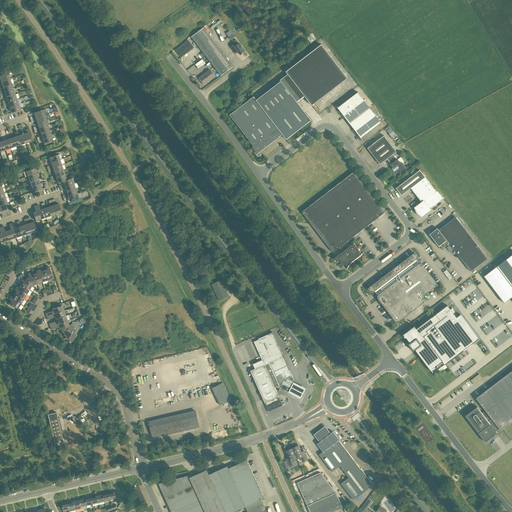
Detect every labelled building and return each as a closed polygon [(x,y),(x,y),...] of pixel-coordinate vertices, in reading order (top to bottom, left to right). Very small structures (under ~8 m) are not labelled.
[(216,34),(218,32),(211,23),(209,25),(216,34)] [(206,56),(218,47),(204,28),(191,37),(206,56)] [(188,42),(175,51),(180,58),(193,48),(188,42)] [(237,51),(240,55),(245,51),(241,45),(238,47),(235,43),(230,47),(235,53),(237,51)] [(288,74),(280,80),(280,81),(256,100),(254,97),(230,115),(253,146),(252,147),(257,153),(262,149),(262,150),(282,134),(286,140),(311,120),(297,102),(304,96),(312,106),(347,78),(321,45),(286,72),(288,74)] [(233,67),(218,47),(206,56),(221,76),(233,67)] [(209,70),(197,78),(203,86),(215,77),(209,70)] [(0,78),(1,82),(10,79),(8,74),(0,76),(0,78)] [(10,79),(1,82),(3,87),(12,84),(10,79)] [(13,89),(12,84),(3,87),(5,92),(13,89)] [(13,89),(5,92),(6,97),(15,94),(13,89)] [(349,123),(370,108),(358,92),(338,108),(338,107),(337,107),(339,110),(338,111),(345,119),(346,118),(349,123)] [(17,99),(15,94),(6,97),(8,102),(17,99)] [(17,99),(8,102),(10,107),(19,104),(17,99)] [(19,104),(10,107),(12,113),(20,110),(19,104)] [(370,108),(349,123),(353,128),(352,130),(360,141),(367,136),(366,135),(382,123),(370,108)] [(35,118),(44,115),(42,110),(34,113),(35,118)] [(46,120),(44,115),(35,118),(37,123),(46,120)] [(46,120),(37,123),(39,128),(48,125),(46,120)] [(48,125),(39,128),(41,133),(49,130),(48,125)] [(49,130),(41,133),(42,138),(51,135),(49,130)] [(31,141),(28,132),(23,134),(26,143),(31,141)] [(23,134),(18,136),(21,145),(26,143),(23,134)] [(51,135),(42,138),(44,144),(53,141),(51,135)] [(18,136),(13,138),(16,146),(21,145),(18,136)] [(391,164),(397,160),(393,154),(396,152),(384,136),(367,148),(380,164),(387,159),(391,164)] [(16,146),(13,138),(8,139),(11,148),(16,146)] [(11,148),(8,139),(2,141),(5,150),(11,148)] [(58,154),(49,158),(51,163),(60,160),(58,154)] [(398,159),(397,160),(391,164),(390,165),(393,168),(392,168),(394,171),(395,171),(397,174),(401,171),(402,172),(410,165),(406,168),(402,163),(401,164),(398,159)] [(61,165),(60,160),(51,163),(53,168),(61,165)] [(63,170),(61,165),(53,168),(54,173),(63,170)] [(28,176),(37,173),(35,168),(26,171),(28,176)] [(65,175),(63,170),(54,173),(56,178),(65,175)] [(437,191),(436,192),(425,177),(420,170),(396,188),(401,195),(411,188),(421,202),(414,208),(415,209),(416,212),(418,214),(421,217),(431,210),(430,209),(443,199),(437,191)] [(345,264),(348,266),(348,267),(347,268),(347,269),(347,270),(347,269),(348,268),(348,267),(349,266),(350,266),(349,265),(350,264),(350,263),(351,263),(352,262),(353,261),(354,261),(364,253),(364,252),(362,254),(354,243),(344,251),(340,247),(385,213),(354,172),(302,212),(333,252),(339,248),(342,252),(333,259),(341,263),(340,264),(340,265),(341,265),(341,266),(342,266),(343,266),(343,265),(345,264)] [(37,173),(28,176),(30,181),(38,178),(37,173)] [(67,180),(65,175),(56,178),(58,183),(63,182),(63,181),(67,180)] [(38,178),(30,181),(31,187),(40,183),(38,178)] [(67,180),(63,181),(63,182),(65,186),(73,183),(72,178),(67,180)] [(40,183),(31,187),(33,192),(42,189),(40,183)] [(75,189),(73,183),(65,186),(66,192),(75,189)] [(77,194),(75,189),(66,192),(68,197),(77,194)] [(77,194),(68,197),(70,202),(73,201),(79,199),(77,194)] [(9,208),(7,203),(0,205),(0,210),(0,211),(9,208)] [(58,203),(53,205),(56,214),(61,212),(58,203)] [(41,219),(36,205),(34,206),(35,211),(32,212),(35,221),(41,219)] [(46,217),(43,209),(40,210),(38,205),(36,205),(41,219),(46,217)] [(53,205),(48,207),(51,216),(56,214),(53,205)] [(48,207),(43,209),(46,217),(51,216),(48,207)] [(454,250),(471,272),(488,258),(456,217),(439,230),(437,228),(431,233),(431,236),(440,248),(439,246),(446,240),(449,244),(450,245),(447,248),(450,252),(454,250)] [(33,222),(28,223),(31,232),(36,230),(33,222)] [(21,236),(18,227),(15,228),(14,223),(11,224),(16,237),(21,236)] [(31,232),(28,223),(23,225),(26,234),(31,232)] [(11,230),(8,230),(11,239),(16,237),(11,224),(9,224),(11,230)] [(26,234),(23,225),(18,227),(21,236),(26,234)] [(11,239),(8,230),(5,231),(3,226),(1,227),(6,241),(11,239)] [(397,322),(399,320),(423,302),(420,298),(436,285),(420,263),(419,264),(416,260),(418,258),(415,254),(369,289),(373,293),(375,291),(378,295),(377,296),(397,322)] [(44,270),(47,280),(52,279),(48,266),(46,267),(47,269),(44,270)] [(47,280),(44,270),(40,271),(40,269),(38,270),(42,282),(47,280)] [(37,273),(34,274),(37,284),(42,282),(38,270),(36,270),(37,273)] [(37,284),(34,274),(30,275),(29,273),(27,273),(29,277),(26,278),(32,286),(37,284)] [(32,286),(26,278),(22,274),(17,277),(20,280),(22,282),(20,285),(29,290),(32,286)] [(219,301),(229,297),(221,280),(212,284),(219,301)] [(29,290),(20,285),(18,288),(16,286),(15,288),(26,295),(29,290)] [(26,295),(15,288),(14,289),(16,291),(15,294),(24,299),(26,295)] [(24,299),(15,294),(13,297),(11,296),(10,297),(21,304),(24,299)] [(21,304),(10,297),(9,299),(11,300),(9,303),(18,308),(21,304)] [(46,317),(64,311),(62,305),(52,309),(53,311),(45,314),(46,317)] [(461,314),(458,316),(457,317),(452,311),(451,312),(450,310),(451,310),(451,309),(447,305),(416,329),(416,330),(414,328),(404,335),(406,338),(410,343),(408,344),(410,346),(412,349),(413,351),(415,350),(416,349),(431,369),(442,361),(445,365),(464,350),(471,345),(479,339),(461,314)] [(66,316),(64,311),(46,317),(47,319),(55,317),(55,319),(66,316)] [(66,316),(55,319),(56,321),(49,324),(50,327),(67,321),(66,316)] [(62,332),(69,326),(67,321),(50,327),(51,330),(58,327),(59,329),(61,329),(62,332)] [(75,333),(77,330),(74,328),(73,329),(69,326),(62,332),(64,333),(63,335),(66,337),(65,338),(72,342),(77,335),(75,333)] [(250,371),(269,412),(283,406),(275,388),(279,386),(273,372),(287,366),(284,359),(285,358),(283,354),(282,354),(273,334),(259,340),(254,342),(262,360),(253,364),(255,369),(250,371)] [(287,366),(273,372),(279,386),(283,384),(291,380),(293,380),(289,370),(287,366)] [(476,370),(468,377),(474,385),(482,378),(476,370)] [(511,371),(476,398),(485,410),(482,413),(477,407),(465,416),(480,435),(483,433),(488,440),(497,433),(496,431),(499,429),(501,431),(502,429),(511,421),(511,371)] [(212,386),(219,404),(230,400),(223,382),(212,386)] [(302,387),(294,382),(288,393),(297,397),(300,399),(306,388),(302,387)] [(149,422),(152,438),(200,427),(196,411),(149,422)] [(56,412),(47,414),(54,443),(63,441),(56,412)] [(325,426),(313,434),(319,441),(330,433),(325,426)] [(354,500),(374,485),(361,468),(360,469),(339,440),(339,439),(339,440),(335,434),(334,433),(333,432),(317,444),(323,452),(319,455),(332,472),(340,466),(349,478),(341,484),(354,500)] [(298,445),(292,448),(297,459),(301,457),(302,461),(308,459),(305,452),(302,453),(298,445)] [(297,459),(292,448),(286,451),(290,459),(287,460),(290,467),(295,465),(293,461),(297,459)] [(233,511),(253,503),(257,501),(264,498),(247,460),(228,468),(227,466),(209,474),(207,470),(189,478),(205,511),(233,511)] [(305,475),(319,469),(316,465),(303,471),(305,475)] [(305,502),(333,489),(320,473),(297,483),(305,502)] [(188,476),(170,480),(176,493),(165,498),(171,511),(205,511),(189,478),(188,476)] [(176,493),(170,480),(158,483),(165,498),(176,493)] [(336,493),(333,489),(305,502),(307,506),(310,511),(332,511),(342,508),(336,493)] [(115,491),(109,493),(110,500),(111,502),(117,501),(115,491)] [(363,511),(364,511),(372,502),(368,499),(360,509),(363,511)] [(257,501),(253,503),(256,509),(248,511),(262,511),(260,507),(257,501)]
